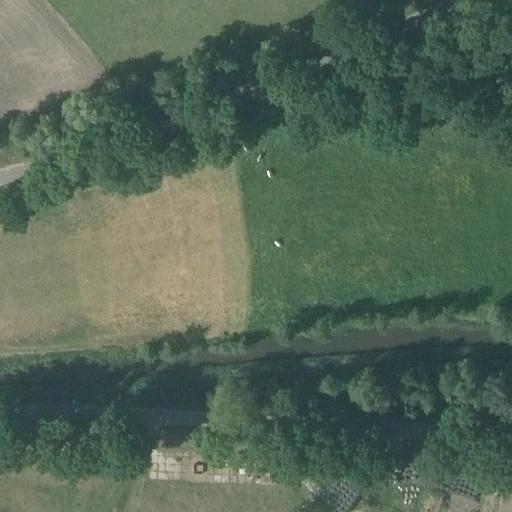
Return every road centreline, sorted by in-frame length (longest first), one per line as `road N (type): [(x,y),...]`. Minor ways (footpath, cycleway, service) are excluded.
road 1 (unclassified): [(0,415),(511,436)]
road 2 (unclassified): [(0,165),(461,0)]
